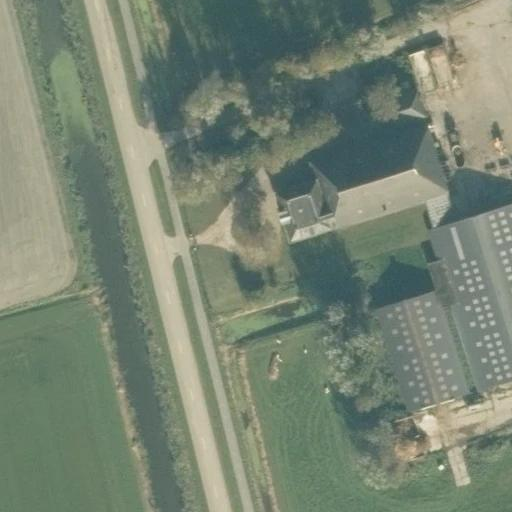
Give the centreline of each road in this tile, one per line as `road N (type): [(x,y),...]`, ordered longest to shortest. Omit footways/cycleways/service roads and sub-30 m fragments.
road 1 (secondary): [(221,511),(95,0)]
road 2 (track): [(133,156),(500,0)]
